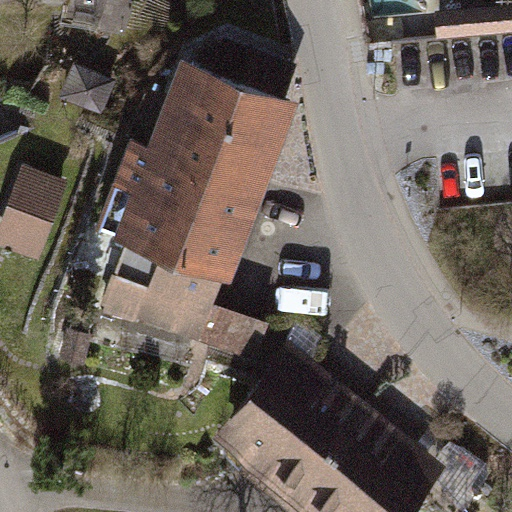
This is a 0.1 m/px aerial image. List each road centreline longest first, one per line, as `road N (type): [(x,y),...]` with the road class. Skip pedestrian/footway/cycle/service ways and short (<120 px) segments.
road 1 (residential): [(315,0),(353,187),(402,295),(459,372),(511,414)]
road 2 (unknown): [(353,187),(465,112),(511,94)]
